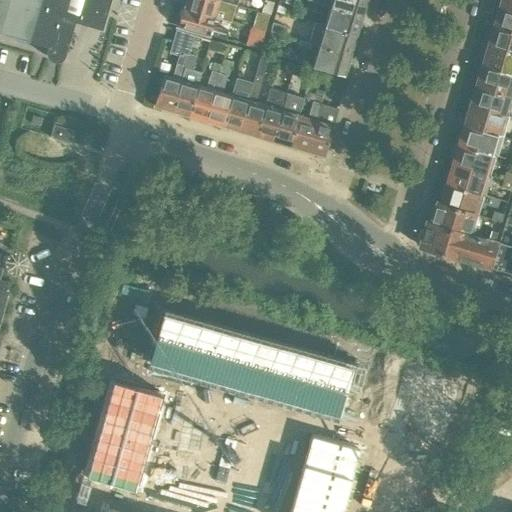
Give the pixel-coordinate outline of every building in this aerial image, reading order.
[(0,0),(0,31),(29,40),(40,0),(0,0)] [(40,0),(29,40),(47,45),(46,50),(46,51),(46,53),(46,55),(47,56),(48,58),(49,59),(51,60),(52,61),(54,61),(56,61),(58,61),(59,60),(61,60),(62,59),(63,57),(64,56),(65,55),(74,21),(87,24),(102,29),(110,0),(40,0)] [(182,9),(214,18),(231,22),(234,14),(236,6),(214,0),(186,0),(184,8),(182,7),(182,9)] [(214,0),(236,6),(243,8),(245,0),(244,0),(214,0)] [(270,14),(273,2),(271,2),(265,0),(262,12),(268,13),(270,14)] [(313,0),(324,3),(330,5),(363,15),(362,14),(364,7),(366,6),(368,0),(313,0)] [(501,1),(500,7),(511,10),(511,0),(500,0),(501,1)] [(330,5),(325,24),(358,34),(361,25),(359,22),(361,16),(363,15),(330,5)] [(511,10),(500,7),(498,11),(495,11),(491,25),(511,31),(511,10)] [(214,18),(182,9),(177,26),(226,40),(228,31),(211,26),(214,18)] [(264,31),(269,15),(257,12),(253,28),(264,31)] [(311,43),(319,45),(351,55),(350,53),(352,47),(355,45),(358,34),(325,24),(315,21),(309,42),(311,43)] [(270,31),(282,35),(285,26),(273,22),(270,31)] [(489,40),(488,47),(511,54),(511,31),(491,25),(487,38),(489,40)] [(245,45),(260,49),(264,31),(253,28),(250,27),(245,45)] [(164,107),(171,109),(187,58),(193,35),(176,30),(169,53),(179,56),(173,77),(163,74),(154,106),(162,109),(164,107)] [(309,42),(299,39),(297,45),(309,49),(311,43),(309,42)] [(217,48),(218,42),(211,40),(209,46),(217,48)] [(351,55),(319,45),(312,65),(346,75),(349,64),(348,61),(349,55),(351,55)] [(483,51),(479,65),(511,75),(511,54),(488,47),(486,51),(483,51)] [(179,112),(181,114),(188,116),(197,84),(201,72),(192,69),(193,65),(194,61),(196,56),(188,53),(187,58),(171,109),(179,112)] [(248,134),(256,136),(265,105),(256,102),(268,57),(261,55),(255,72),(239,129),(247,132),(248,134)] [(214,124),(222,126),(232,95),(222,92),(231,62),(223,59),(221,65),(205,119),(213,122),(214,124)] [(198,117),(205,119),(221,65),(214,62),(206,87),(197,84),(188,116),(196,118),(198,117)] [(294,65),(291,73),(299,76),(302,67),(294,65)] [(478,80),(476,85),(511,95),(511,87),(511,84),(511,75),(479,65),(475,77),(477,80),(478,80)] [(232,127),(239,129),(255,72),(249,70),(240,97),(232,95),(222,126),(230,128),(232,127)] [(325,88),(342,93),(346,80),(328,75),(325,88)] [(471,90),(467,103),(503,115),(506,103),(511,104),(511,95),(476,85),(475,90),(474,90),(471,90)] [(300,147),(307,150),(320,103),(321,103),(324,90),(317,87),(308,117),(299,115),(290,147),(297,149),(300,147)] [(266,137),(274,140),(286,93),(270,88),(265,105),(256,136),(263,138),(266,137)] [(282,144),(290,147),(299,115),(304,98),(286,93),(274,140),(280,142),(282,144)] [(338,108),(321,103),(320,103),(307,150),(314,152),(316,154),(324,157),(333,125),(336,114),(338,108)] [(466,120),(464,125),(497,135),(503,115),(467,103),(463,117),(465,119),(466,120)] [(30,121),(31,122),(40,125),(41,124),(43,118),(42,116),(33,114),(32,115),(30,121)] [(53,123),(50,135),(50,136),(70,142),(74,129),(53,123)] [(459,130),(455,143),(491,154),(497,135),(464,125),(463,130),(462,129),(459,130)] [(454,159),(453,163),(485,174),(491,154),(455,143),(451,156),(453,159),(454,159)] [(447,170),(443,182),(479,194),(485,174),(453,163),(451,169),(450,169),(447,170)] [(511,184),(511,181),(504,179),(502,179),(499,188),(510,191),(511,184)] [(442,198),(441,203),(473,213),(479,194),(443,182),(439,196),(441,198),(442,198)] [(433,215),(431,222),(467,234),(473,213),(441,203),(437,202),(436,203),(432,205),(430,212),(433,215)] [(491,219),(501,222),(502,222),(504,214),(494,211),(491,219)] [(467,234),(431,222),(426,221),(424,228),(420,230),(417,239),(420,242),(419,244),(421,246),(487,266),(495,242),(491,241),(482,238),(467,234)] [(0,225),(0,243),(10,246),(15,229),(0,225)] [(485,230),(482,238),(491,241),(493,233),(485,230)] [(511,236),(505,235),(502,244),(511,247),(511,236)] [(511,247),(502,244),(498,243),(491,267),(511,273),(511,247)] [(0,320),(11,281),(5,279),(11,256),(0,253),(0,320)] [(163,313),(150,359),(339,412),(352,366),(163,313)] [(403,374),(390,421),(436,434),(450,387),(403,374)] [(113,379),(86,473),(134,487),(161,392),(113,379)] [(313,435),(291,511),(340,511),(359,448),(313,435)]
